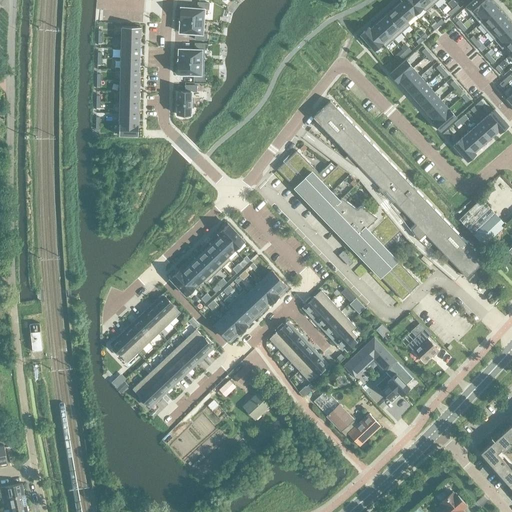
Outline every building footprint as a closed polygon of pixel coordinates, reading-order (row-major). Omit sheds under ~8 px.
[(410,25),(407,21),(415,14),(402,0),(401,0),(402,0),(394,7),(410,25)] [(423,7),(426,11),(416,0),(402,0),(415,14),(423,7)] [(416,0),(426,11),(434,4),(431,0),(416,0)] [(473,0),(465,7),(473,15),(490,0),(473,0)] [(480,23),(483,20),(498,8),(490,0),(473,15),(473,16),(477,12),(483,20),(479,23),(480,23)] [(203,21),(204,9),(209,9),(209,3),(198,2),(197,8),(181,7),(180,19),(203,21)] [(386,14),(402,32),(410,25),(394,7),(386,14)] [(487,32),(505,16),(498,8),(483,20),(480,23),(487,32)] [(378,21),(394,39),(402,32),(386,14),(378,21)] [(494,40),(498,36),(511,24),(505,16),(487,32),(494,40)] [(195,39),(206,40),(207,34),(202,33),(203,21),(180,19),(179,20),(180,20),(180,21),(178,23),(178,28),(179,30),(179,32),(195,33),(195,39)] [(370,28),(369,27),(386,46),(394,39),(378,21),(370,28)] [(501,48),(511,38),(511,24),(498,36),(494,40),(498,37),(504,44),(501,47),(501,48)] [(122,26),(121,37),(141,38),(141,26),(122,26)] [(363,43),(367,47),(370,45),(374,50),(382,43),(385,47),(386,46),(369,27),(360,34),(366,41),(363,43)] [(121,37),(121,48),(140,49),(141,38),(121,37)] [(511,38),(501,48),(508,56),(511,52),(511,38)] [(178,61),(204,62),(204,50),(206,50),(206,43),(195,43),(195,49),(179,49),(179,51),(176,52),(176,57),(178,59),(178,61)] [(121,48),(121,59),(140,59),(140,49),(121,48)] [(425,48),(422,51),(426,56),(430,53),(425,48)] [(431,61),(434,58),(430,53),(426,56),(431,61)] [(121,59),(120,70),(140,70),(140,59),(121,59)] [(405,59),(390,73),(397,82),(413,68),(405,59)] [(203,74),(204,62),(178,61),(177,74),(194,74),(194,80),(205,80),(205,74),(203,74)] [(439,64),(436,67),(440,72),(444,69),(439,64)] [(398,82),(399,81),(406,88),(420,76),(413,68),(397,82),(398,82)] [(444,69),(440,72),(445,78),(448,75),(444,69)] [(120,70),(120,80),(139,81),(140,70),(120,70)] [(427,84),(420,76),(406,88),(413,96),(427,84)] [(499,84),(502,87),(507,83),(504,79),(499,84)] [(120,80),(120,91),(139,92),(139,81),(120,80)] [(455,89),(458,86),(454,80),(450,83),(455,89)] [(434,92),(427,84),(413,96),(420,105),(434,92)] [(191,91),(196,91),(196,85),(185,85),(185,91),(177,91),(177,99),(177,106),(177,114),(191,114),(191,108),(193,108),(193,98),(191,98),(191,91)] [(459,94),(463,91),(458,86),(455,89),(459,94)] [(120,91),(120,102),(139,103),(139,92),(120,91)] [(441,100),(434,92),(420,105),(427,113),(441,100)] [(466,102),(470,99),(465,94),(462,97),(466,102)] [(348,154),(344,157),(308,131),(302,138),(338,164),(336,166),(330,162),(319,173),(297,150),(277,169),(402,299),(419,283),(384,246),(400,230),(412,245),(454,281),(456,278),(460,275),(428,247),(433,242),(466,277),(484,260),(330,100),(313,117),(348,154)] [(434,120),(433,122),(449,108),(441,100),(427,113),(434,120)] [(484,103),(481,100),(476,104),(479,108),(484,103)] [(120,102),(119,113),(139,113),(139,103),(120,102)] [(479,108),(476,104),(470,109),(473,112),(479,108)] [(440,130),(456,117),(449,108),(433,122),(440,130)] [(508,125),(494,109),(486,116),(500,132),(508,125)] [(119,113),(119,124),(138,124),(139,113),(119,113)] [(459,119),(462,122),(468,118),(465,114),(459,119)] [(498,131),(499,132),(500,132),(486,116),(478,123),(490,138),(498,131)] [(459,119),(454,123),(457,127),(462,122),(459,119)] [(478,123),(470,131),(482,145),(490,138),(478,123)] [(138,124),(119,124),(119,135),(125,135),(125,137),(131,137),(131,135),(138,136),(138,124)] [(476,153),(474,152),(482,145),(470,131),(462,138),(475,153),(476,153)] [(453,145),(467,161),(475,153),(462,138),(453,145)] [(459,219),(483,245),(505,224),(480,198),(459,219)] [(228,224),(219,232),(234,249),(243,241),(228,224)] [(227,256),(234,249),(219,232),(218,233),(220,235),(213,242),(230,260),(230,259),(227,256)] [(222,267),(230,260),(213,242),(205,249),(222,267)] [(214,275),(222,267),(205,249),(197,257),(214,275)] [(338,255),(349,266),(354,262),(343,251),(338,255)] [(197,257),(189,264),(206,282),(214,275),(197,257)] [(179,269),(195,286),(202,279),(206,283),(206,282),(189,264),(182,271),(180,269),(179,269)] [(195,286),(179,269),(170,278),(186,295),(195,287),(195,286)] [(272,270),(262,279),(278,296),(278,295),(276,293),(285,285),(272,270)] [(255,286),(270,303),(278,296),(262,279),(255,286)] [(255,286),(247,293),(244,290),(243,290),(260,308),(268,301),(270,303),(255,286)] [(243,290),(236,298),(253,316),(260,308),(243,290)] [(306,303),(304,305),(311,312),(309,314),(312,318),(331,300),(321,290),(312,298),(310,297),(305,302),(306,303)] [(161,299),(154,306),(170,323),(181,312),(165,296),(163,293),(159,297),(161,299)] [(236,298),(228,305),(247,325),(245,323),(253,316),(236,298)] [(331,300),(312,318),(316,322),(318,320),(324,326),(341,311),(331,300)] [(228,305),(227,305),(231,309),(223,316),(239,333),(247,325),(228,305)] [(145,310),(141,314),(159,332),(170,323),(154,306),(147,312),(145,310)] [(341,311),(324,326),(331,333),(329,335),(332,339),(351,321),(341,311)] [(140,319),(133,326),(149,342),(159,332),(141,314),(138,317),(140,319)] [(223,316),(214,324),(228,339),(237,331),(239,333),(223,316)] [(351,321),(332,339),(336,343),(338,341),(347,350),(356,341),(354,339),(357,336),(352,331),(356,327),(351,321)] [(279,329),(269,338),(279,349),(298,331),(295,328),(293,330),(286,323),(284,325),(282,323),(277,328),(279,329)] [(124,330),(121,333),(138,352),(149,342),(133,326),(126,332),(124,330)] [(196,329),(185,339),(203,358),(207,354),(205,352),(212,346),(210,343),(211,342),(206,336),(205,338),(196,329)] [(31,332),(32,351),(43,350),(41,331),(31,332)] [(298,331),(279,349),(289,360),(306,344),(299,337),(302,335),(298,331)] [(421,332),(409,344),(425,362),(438,350),(421,332)] [(113,347),(112,349),(117,355),(119,354),(128,362),(138,352),(121,333),(117,337),(119,339),(112,346),(113,347)] [(375,335),(344,364),(355,375),(374,358),(391,376),(388,379),(390,382),(382,389),(392,399),(400,392),(402,394),(411,386),(408,383),(414,376),(375,335)] [(185,339),(175,349),(190,366),(197,359),(199,361),(203,358),(185,339)] [(306,344),(289,360),(299,370),(318,352),(314,349),(312,351),(306,344)] [(175,349),(164,359),(182,378),(186,374),(184,372),(190,366),(175,349)] [(318,352),(299,370),(309,381),(319,372),(320,374),(325,369),(324,367),(326,365),(319,358),(321,356),(318,352)] [(164,359),(154,369),(169,385),(176,379),(178,381),(182,378),(164,359)] [(246,365),(234,376),(241,384),(253,373),(246,365)] [(154,369),(143,378),(161,397),(165,394),(163,392),(169,385),(154,369)] [(326,378),(330,382),(338,374),(334,370),(326,378)] [(143,378),(132,389),(141,397),(139,399),(145,405),(147,404),(148,405),(155,399),(157,401),(161,397),(143,378)] [(235,386),(230,380),(219,390),(225,396),(235,386)] [(349,433),(359,444),(380,425),(369,413),(357,424),(353,419),(326,389),(313,401),(317,405),(337,427),(345,436),(349,433)] [(243,406),(254,419),(269,405),(257,393),(243,406)] [(480,452),(494,468),(504,460),(499,455),(511,443),(511,428),(510,425),(480,452)] [(494,468),(509,485),(511,481),(511,466),(511,468),(504,460),(494,468)] [(7,498),(24,494),(21,483),(0,487),(0,489),(2,499),(7,498)] [(457,495),(456,494),(454,494),(452,492),(441,502),(443,505),(438,509),(439,511),(463,511),(461,509),(466,505),(461,500),(461,498),(458,495),(457,495)] [(7,498),(9,508),(26,505),(24,494),(7,498)]
